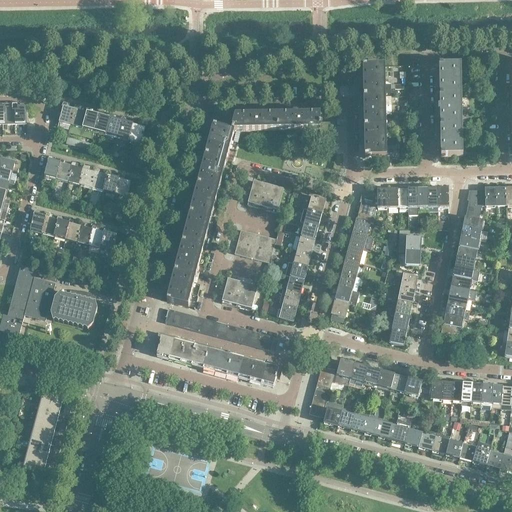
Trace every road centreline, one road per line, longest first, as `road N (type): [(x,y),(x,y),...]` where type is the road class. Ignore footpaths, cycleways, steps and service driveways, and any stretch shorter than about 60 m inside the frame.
road 1 (residential): [(309,334),(204,309),(237,164),(345,193)]
road 2 (unclassified): [(511,498),(279,437)]
road 3 (residential): [(135,322),(197,106)]
road 4 (residential): [(351,175),(349,103),(197,106)]
road 5 (residential): [(423,364),(460,173)]
road 6 (residential): [(426,173),(426,58),(500,56)]
road 7 (unclassified): [(279,437),(113,394)]
road 8 (residential): [(124,360),(289,405)]
road 9 (residential): [(300,366),(135,322)]
road 10 (residential): [(309,334),(345,193)]
road 11 (residential): [(0,272),(39,145)]
road 12 (unclassified): [(80,511),(113,394)]
